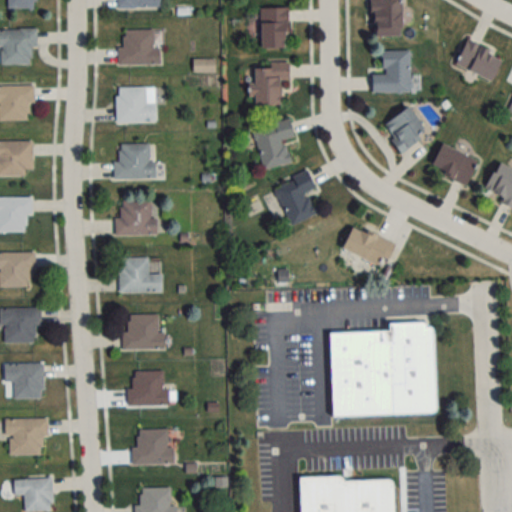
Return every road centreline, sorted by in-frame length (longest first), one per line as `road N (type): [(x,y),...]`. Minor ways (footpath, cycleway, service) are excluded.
road 1 (residential): [(89,511),(70,215),(74,0)]
road 2 (residential): [(511,253),(376,191),(340,150),(332,129),(329,0)]
road 3 (residential): [(491,511),(480,287)]
